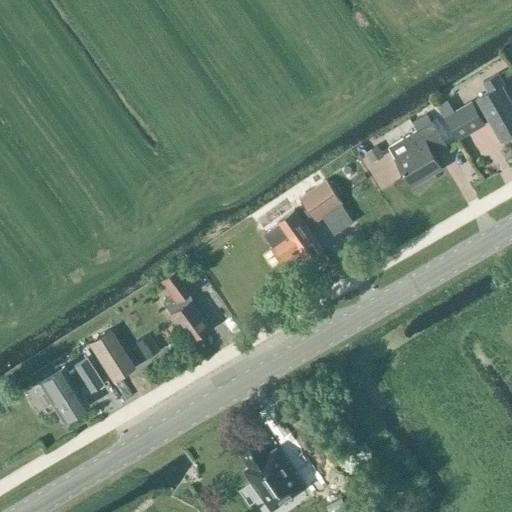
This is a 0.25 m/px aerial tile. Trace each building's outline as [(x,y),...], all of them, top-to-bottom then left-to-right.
[(501,140),(511,134),(511,102),(502,85),(504,84),(498,73),(483,82),(488,90),(476,97),(501,140)] [(485,124),(472,100),(443,116),(457,141),(485,124)] [(389,147),(396,159),(412,185),(441,168),(430,149),(444,141),(432,121),(389,147)] [(314,218),(340,199),(326,180),(300,198),(314,218)] [(279,223),(265,233),(273,245),(271,247),(282,261),(298,250),(306,261),(322,249),(304,223),(303,224),(294,211),(281,219),(278,222),(279,223)] [(180,266),(161,280),(172,295),(163,301),(172,314),(171,314),(181,328),(185,325),(194,338),(209,327),(186,295),(196,288),(180,266)] [(132,366),(109,330),(89,343),(111,379),(132,366)] [(62,364),(37,381),(62,420),(87,403),(81,395),(101,382),(85,358),(73,366),(74,368),(68,373),(62,364)] [(267,455),(252,433),(235,444),(253,471),(248,475),(272,509),(303,487),(276,449),(267,455)]
